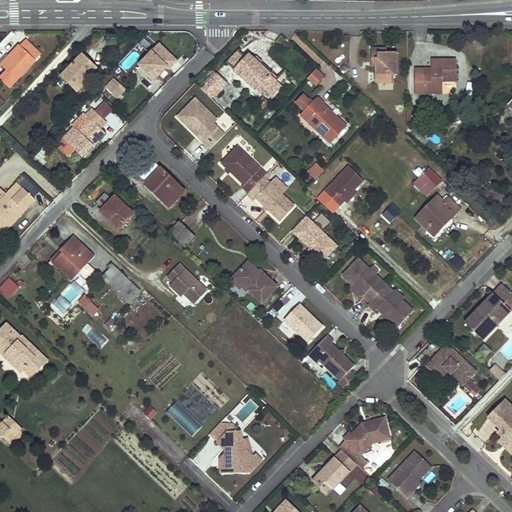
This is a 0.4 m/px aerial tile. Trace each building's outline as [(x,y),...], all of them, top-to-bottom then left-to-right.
[(41,55),(26,41),(20,48),(18,46),(9,57),(2,65),(8,71),(1,79),(10,88),(41,55)] [(177,62),(160,44),(139,65),(147,72),(149,70),(157,77),(167,67),(169,69),(177,62)] [(386,49),(372,49),(371,66),(376,66),(376,53),(387,53),(386,49)] [(233,72),(244,60),(237,53),(226,65),(233,72)] [(387,53),(376,53),(376,66),(375,81),(395,81),(395,74),(397,74),(397,53),(387,53)] [(9,57),(7,55),(0,61),(0,62),(2,65),(9,57)] [(90,62),(82,55),(62,76),(78,91),(95,72),(87,65),(90,62)] [(252,61),(247,57),(244,60),(233,72),(232,73),(238,79),(244,72),(259,87),(265,93),(268,91),(272,95),(278,89),(278,85),(275,82),(277,80),(260,64),(257,66),(252,61)] [(432,69),(425,69),(425,93),(444,93),(444,82),(457,81),(457,60),(436,60),(436,69),(432,69)] [(98,70),(90,62),(87,65),(95,72),(98,70)] [(157,77),(149,70),(147,72),(155,80),(157,77)] [(324,78),(316,70),(307,80),(315,87),(324,78)] [(244,72),(238,79),(253,93),(259,87),(244,72)] [(229,83),(218,73),(207,85),(218,95),(229,83)] [(119,84),(112,91),(118,97),(125,89),(119,84)] [(309,99),(315,96),(310,88),(304,91),(309,99)] [(208,150),(226,133),(215,122),(218,119),(196,95),(175,115),(208,150)] [(346,127),(317,99),(307,110),(312,116),(307,121),(316,130),(324,137),(331,143),(346,127)] [(109,121),(95,108),(89,114),(93,118),(82,130),(70,142),(84,155),(96,143),(93,141),(98,136),(100,139),(108,131),(103,127),(109,121)] [(312,116),(307,110),(301,116),(307,121),(312,116)] [(70,142),(82,130),(77,126),(66,137),(70,142)] [(198,159),(209,150),(204,144),(193,154),(198,159)] [(268,176),(239,149),(223,165),(246,187),(244,189),(250,195),(255,189),(265,179),(268,176)] [(315,161),(306,172),(315,180),(324,169),(315,161)] [(349,167),(325,192),(339,206),(363,181),(349,167)] [(443,181),(430,167),(419,178),(422,182),(418,187),(427,196),(443,181)] [(185,191),(162,169),(146,185),(153,192),(155,191),(171,206),(185,191)] [(295,207),(265,179),(255,189),(250,195),(249,196),(256,202),(258,200),(266,207),(270,207),(270,212),(281,222),(295,207)] [(0,220),(1,220),(10,228),(36,201),(18,183),(9,193),(2,201),(0,202),(0,220)] [(509,200),(495,186),(486,196),(499,210),(509,200)] [(2,187),(0,189),(0,198),(2,201),(9,193),(2,187)] [(444,203),(438,197),(417,219),(435,236),(461,210),(449,199),(444,203)] [(133,214),(115,198),(102,211),(111,220),(110,222),(118,229),(133,214)] [(111,220),(102,211),(101,213),(110,222),(111,220)] [(338,248),(307,218),(297,229),(294,232),(310,247),(311,246),(314,249),(313,250),(310,253),(322,264),(338,248)] [(0,231),(3,235),(10,228),(1,220),(0,220),(0,231)] [(195,237),(180,223),(171,233),(186,247),(195,237)] [(93,256),(74,237),(61,251),(63,253),(54,263),(71,280),(93,256)] [(63,253),(61,251),(52,261),(54,263),(63,253)] [(358,260),(342,276),(351,285),(362,296),(370,304),(368,306),(374,313),(377,310),(379,308),(386,315),(384,317),(396,329),(412,312),(401,301),(400,303),(392,295),(393,293),(375,276),(369,270),(358,260)] [(241,288),(242,288),(248,294),(249,292),(262,304),(278,288),(264,276),(263,277),(257,271),(248,263),(234,277),(243,286),(241,288)] [(87,278),(95,269),(89,264),(81,273),(87,278)] [(207,292),(180,264),(167,277),(173,283),(170,286),(181,298),(184,295),(194,305),(207,292)] [(102,277),(121,295),(130,303),(141,291),(132,283),(114,265),(102,277)] [(372,267),(369,270),(375,276),(378,273),(372,267)] [(7,276),(0,284),(0,289),(9,297),(19,286),(7,276)] [(243,286),(234,277),(230,281),(240,290),(242,288),(241,288),(243,286)] [(511,293),(502,284),(465,323),(483,340),(511,310),(511,293)] [(362,296),(351,285),(350,291),(357,298),(362,296)] [(393,293),(392,295),(400,303),(401,301),(403,299),(395,291),(393,293)] [(76,303),(94,315),(100,306),(82,294),(76,303)] [(58,295),(51,307),(63,315),(70,303),(58,295)] [(379,308),(377,310),(384,317),(386,315),(379,308)] [(89,322),(83,327),(99,346),(104,342),(89,322)] [(47,361),(22,337),(21,338),(6,324),(0,329),(0,352),(4,356),(7,354),(24,370),(32,377),(47,361)] [(331,345),(334,342),(327,336),(317,347),(309,356),(316,363),(318,365),(320,362),(340,382),(350,372),(355,367),(343,356),(342,355),(340,357),(338,355),(340,353),(339,352),(331,345)] [(476,372),(448,344),(427,366),(441,379),(448,371),(450,369),(453,372),(451,374),(463,385),(476,372)] [(24,370),(7,354),(4,356),(22,373),(24,370)] [(489,369),(499,380),(505,373),(495,363),(489,369)] [(355,377),(350,372),(340,382),(338,384),(344,389),(355,377)] [(320,379),(331,389),(337,383),(326,373),(320,379)] [(511,405),(505,399),(488,417),(501,429),(498,433),(503,437),(511,445),(511,405)] [(251,400),(236,415),(244,422),(259,407),(251,400)] [(191,437),(202,425),(176,401),(165,412),(191,437)] [(21,429),(8,417),(3,423),(10,430),(3,438),(8,442),(21,429)] [(361,455),(362,455),(374,442),(381,441),(379,435),(389,433),(386,417),(382,422),(367,426),(363,423),(352,434),(350,432),(344,439),(350,444),(361,455)] [(386,417),(363,423),(367,426),(382,422),(386,417)] [(10,430),(3,423),(0,425),(0,434),(3,438),(10,430)] [(228,432),(241,432),(233,424),(227,431),(220,424),(210,435),(218,443),(228,432)] [(218,443),(225,450),(225,455),(220,460),(220,474),(249,473),(262,460),(256,454),(253,457),(246,450),(243,440),(241,432),(228,432),(218,443)] [(511,445),(503,437),(499,441),(511,452),(511,445)] [(253,457),(248,438),(243,440),(246,450),(253,457)] [(361,455),(350,444),(343,452),(354,462),(361,455)] [(354,462),(343,452),(342,451),(329,465),(330,466),(328,469),(327,467),(313,481),(326,494),(332,487),(334,489),(357,465),(354,462)] [(416,452),(388,480),(407,498),(413,492),(410,490),(419,481),(432,467),(416,452)] [(421,483),(419,481),(410,490),(413,492),(421,483)] [(297,511),(286,501),(275,511),(297,511)]
